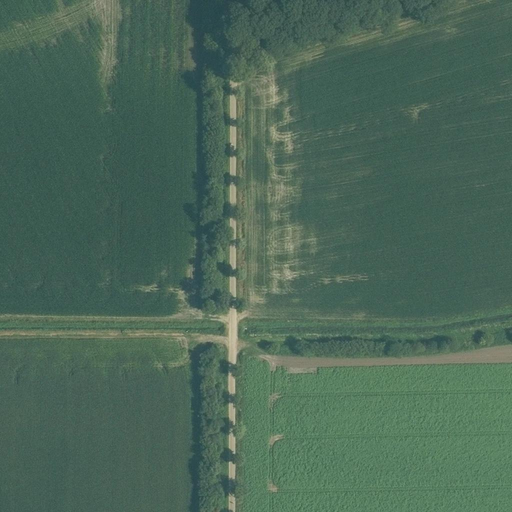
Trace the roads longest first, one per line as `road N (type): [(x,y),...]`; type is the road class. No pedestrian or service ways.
road 1 (unclassified): [(233,511),(233,0)]
road 2 (track): [(511,306),(385,320),(233,320)]
road 3 (track): [(483,0),(233,78)]
